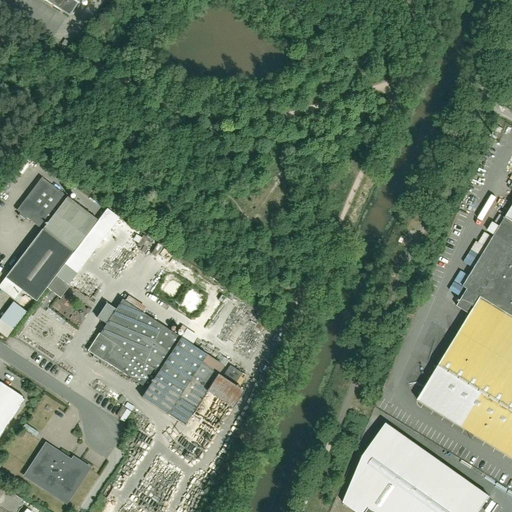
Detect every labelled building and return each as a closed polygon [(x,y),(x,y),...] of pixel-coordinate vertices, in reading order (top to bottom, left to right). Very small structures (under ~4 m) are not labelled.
[(45,0),(59,9),(64,0),(71,0),(77,3),(79,0),(45,0)] [(4,278),(35,301),(97,221),(41,178),(16,210),(41,230),(4,278)] [(511,211),(454,304),(474,316),(420,402),(511,459),(511,211)] [(142,310),(125,299),(92,350),(148,387),(141,398),(183,425),(207,389),(230,404),(236,394),(212,378),(217,370),(136,317),(142,310)] [(0,334),(4,338),(24,312),(10,301),(0,315),(0,334)] [(0,435),(25,400),(0,383),(0,435)] [(123,422),(133,408),(124,402),(114,415),(123,422)] [(479,511),(487,501),(390,434),(344,501),(360,511),(479,511)] [(45,443),(22,476),(65,505),(90,468),(73,456),(70,460),(45,443)] [(14,511),(22,500),(0,485),(0,504),(11,511),(14,511)]
